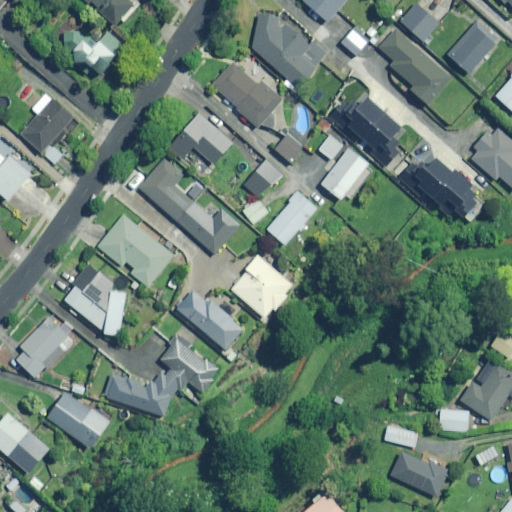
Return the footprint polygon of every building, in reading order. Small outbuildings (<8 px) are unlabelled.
[(85,0),(116,27),(122,20),(126,23),(139,9),(128,0),(85,0)] [(348,0),(302,0),(328,22),(348,0)] [(441,22),(417,2),(401,22),(425,42),(441,22)] [(282,28),(279,25),(281,19),(259,15),(252,47),(290,80),(286,85),(295,93),(317,67),(304,55),(311,47),(286,24),(282,28)] [(499,41),(477,22),(448,55),(470,74),(499,41)] [(370,41),(354,29),(342,44),(358,56),(370,41)] [(452,81),(396,30),(380,48),(395,62),(391,66),(414,87),(411,90),(429,106),(452,81)] [(69,33),(57,48),(78,65),(76,67),(87,76),(93,68),(102,75),(125,45),(108,32),(97,46),(79,33),(75,38),(69,33)] [(351,68),(331,52),(325,60),(345,75),(351,68)] [(258,86),(234,64),(214,86),(259,129),(265,122),(271,127),(278,119),(272,114),(283,102),(262,82),(258,86)] [(419,105),(376,66),(344,91),(400,141),(419,105)] [(511,78),(496,97),(511,110),(511,78)] [(80,124),(47,94),(33,109),(39,115),(21,135),(46,157),(63,138),(65,140),(80,124)] [(233,142),(197,114),(170,149),(184,160),(193,147),(215,165),(233,142)] [(511,140),(494,125),(476,146),(480,149),(472,159),(489,174),(496,180),(499,176),(511,187),(511,140)] [(0,138),(2,136),(0,134),(0,193),(9,201),(32,175),(10,156),(7,160),(0,154),(0,138)] [(303,149),(287,136),(276,150),(292,163),(303,149)] [(343,146),(330,136),(319,150),(333,160),(343,146)] [(369,165),(349,149),(322,184),(342,200),(369,165)] [(471,188),(475,182),(456,167),(454,169),(438,154),(429,164),(426,162),(425,162),(422,160),(417,165),(413,162),(400,177),(447,218),(457,210),(465,216),(479,201),(475,197),(477,193),(471,188)] [(179,223),(196,204),(175,185),(184,176),(165,160),(140,188),(179,223)] [(255,197),(258,199),(281,176),(267,162),(244,185),(255,197)] [(318,210),(298,192),(289,201),(292,203),(268,230),(286,246),(318,210)] [(196,204),(179,223),(215,255),(242,225),(224,209),(214,220),(196,204)] [(174,256),(124,216),(99,247),(123,266),(127,262),(135,269),(132,273),(149,287),(174,256)] [(232,290),(265,318),(273,309),(276,311),(288,296),(285,294),(292,285),(259,258),(232,290)] [(112,292),(116,286),(89,263),(72,284),(75,287),(64,301),(107,336),(120,338),(126,294),(112,292)] [(211,305),(191,288),(175,309),(226,351),(245,328),(213,302),(211,305)] [(60,328),(49,318),(22,347),(27,352),(18,361),(35,378),(46,367),(43,364),(60,347),(66,352),(74,343),(67,335),(73,329),(66,322),(60,328)] [(511,355),(511,331),(505,326),(493,344),(511,356),(511,355)] [(165,417),(171,398),(192,385),(204,393),(220,370),(187,348),(189,345),(176,336),(160,360),(174,369),(146,383),(112,373),(104,397),(165,417)] [(511,391),(511,369),(501,362),(486,385),(476,379),(464,397),(495,418),(511,391)] [(102,419),(67,393),(49,419),(91,449),(111,422),(104,417),(102,419)] [(472,409),(444,407),(442,428),(471,429),(472,409)] [(50,450),(8,414),(0,424),(0,448),(30,474),(50,450)] [(421,432),(391,424),(387,437),(418,445),(421,432)] [(500,456),(494,446),(477,456),(483,466),(500,456)] [(432,461),(405,448),(394,473),(440,494),(453,467),(433,458),(432,461)] [(36,497),(23,487),(16,495),(30,505),(36,497)] [(346,511),(328,491),(303,511),(346,511)] [(511,511),(511,499),(502,511),(499,511),(498,511),(497,511),(511,511)] [(17,501),(12,507),(16,511),(26,511),(27,511),(17,501)]
